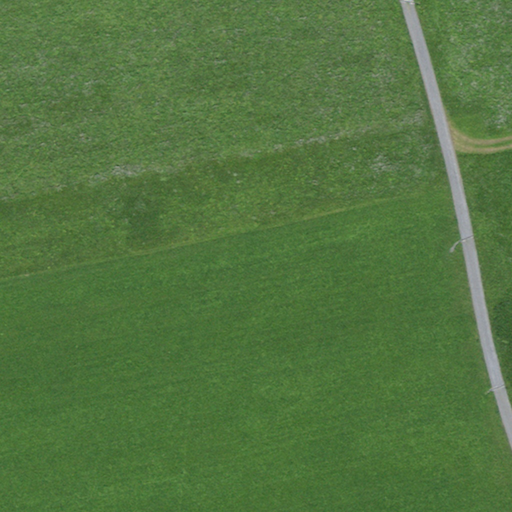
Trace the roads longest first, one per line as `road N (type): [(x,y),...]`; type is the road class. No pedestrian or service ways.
road 1 (primary): [(86,511),(325,406),(511,343)]
road 2 (track): [(511,439),(404,0)]
